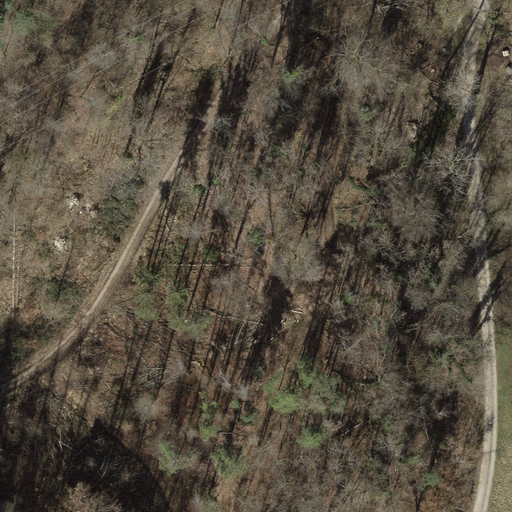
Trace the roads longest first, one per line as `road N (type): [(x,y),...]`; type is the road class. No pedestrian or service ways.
road 1 (track): [(488,0),(469,48),(467,97),(493,412),(482,511)]
road 2 (track): [(0,396),(67,343),(288,12),(313,0)]
